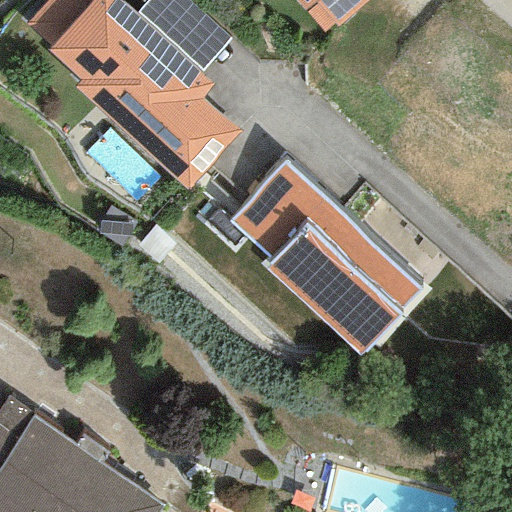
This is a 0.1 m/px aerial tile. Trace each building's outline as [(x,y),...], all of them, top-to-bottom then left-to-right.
[(200,98),(212,84),(199,73),(134,13),(119,0),(45,0),(23,25),(50,47),(46,51),(79,81),(73,87),(186,190),(240,133),(200,98)] [(185,0),(146,0),(134,13),(199,73),(229,40),(185,0)] [(292,0),(322,33),(332,24),(336,28),(367,0),(292,0)] [(284,162),(228,222),(271,260),(263,269),(359,356),(398,318),(393,315),(419,291),(284,162)] [(0,511),(158,511),(162,506),(98,463),(105,453),(81,437),(75,447),(7,398),(0,406),(0,511)]
